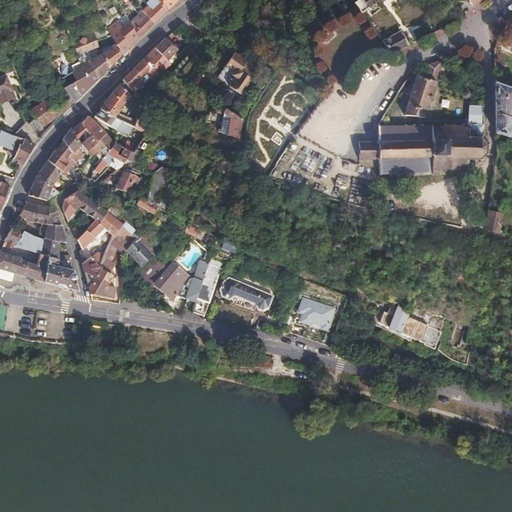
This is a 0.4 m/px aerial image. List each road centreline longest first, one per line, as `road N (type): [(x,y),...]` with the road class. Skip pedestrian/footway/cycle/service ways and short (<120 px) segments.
road 1 (tertiary): [(0,294),(216,333),(511,420)]
road 2 (tertiary): [(23,184),(72,115),(196,0)]
road 3 (residential): [(505,0),(391,80),(351,140)]
